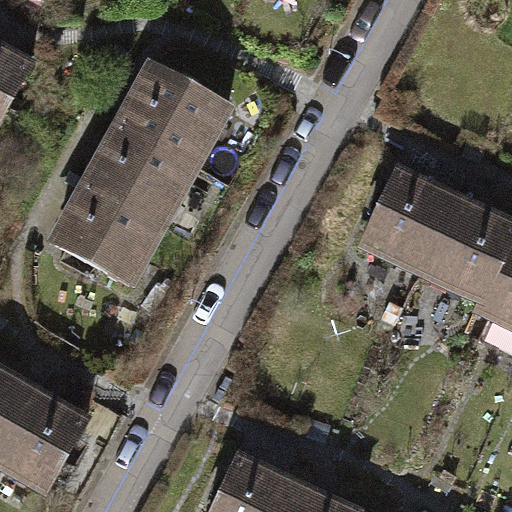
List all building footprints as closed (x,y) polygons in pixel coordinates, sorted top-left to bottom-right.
[(0,118),(29,68),(0,51),(0,118)] [(156,67),(120,130),(193,171),(229,108),(156,67)] [(120,130),(88,187),(161,228),(193,171),(120,130)] [(362,247),(425,275),(456,206),(393,178),(362,247)] [(127,288),(161,228),(88,187),(54,247),(127,288)] [(511,238),(511,230),(456,206),(425,275),(484,301),(509,244),(511,238)] [(511,245),(509,244),(484,301),(478,314),(511,329),(511,245)] [(0,435),(26,391),(0,375),(0,435)] [(84,425),(26,391),(0,435),(0,465),(44,491),(84,425)] [(209,511),(285,511),(296,487),(233,460),(209,511)] [(352,511),(296,487),(285,511),(352,511)]
